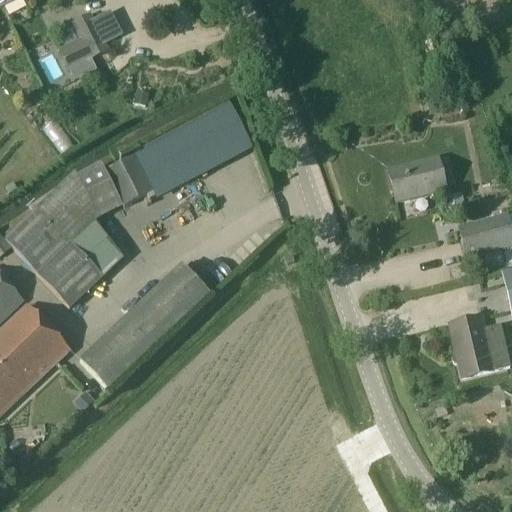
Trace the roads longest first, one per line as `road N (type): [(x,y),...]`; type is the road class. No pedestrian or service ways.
road 1 (tertiary): [(454,511),(405,459),(369,376),(237,0)]
road 2 (unknown): [(303,188),(208,231),(140,276),(71,338)]
